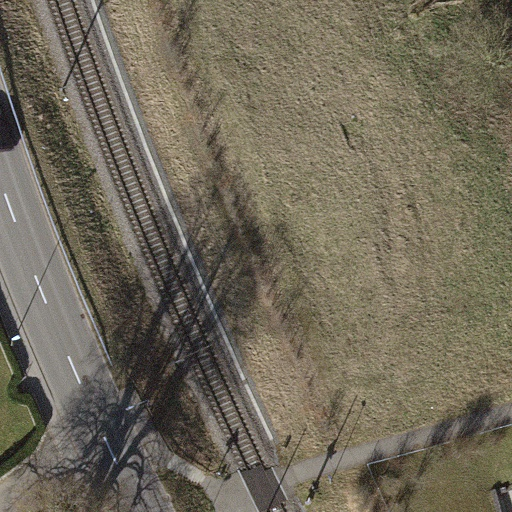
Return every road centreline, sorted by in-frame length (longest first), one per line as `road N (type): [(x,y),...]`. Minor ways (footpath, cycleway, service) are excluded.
road 1 (tertiary): [(104,434),(0,174)]
road 2 (residential): [(0,507),(104,434)]
